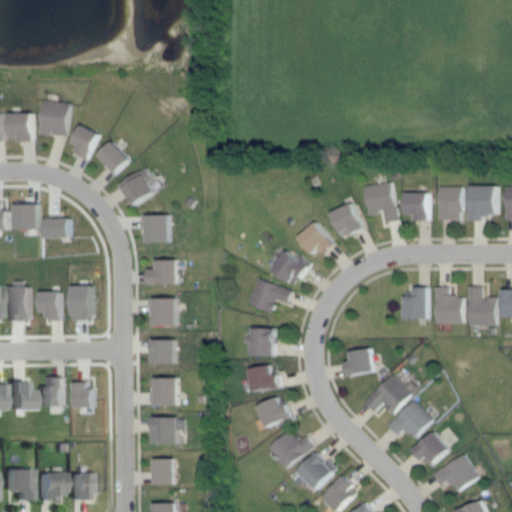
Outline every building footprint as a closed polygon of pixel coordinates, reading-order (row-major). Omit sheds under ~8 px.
[(74,101),(69,134),(55,132),(55,130),(53,130),(52,134),(42,132),(47,97),(74,101)] [(34,140),(20,140),(20,133),(10,133),(10,112),(34,112),(34,140)] [(102,130),(88,157),(76,151),(80,143),(74,141),(84,121),(102,130)] [(131,158),(115,172),(105,162),(107,160),(100,152),(115,139),(131,158)] [(155,177),(151,180),(158,190),(139,204),(133,196),(130,198),(120,183),(141,168),(143,170),(148,166),(155,177)] [(366,185),(392,180),(396,205),(397,205),(400,218),(387,221),(385,208),(380,209),(380,211),(370,213),(366,185)] [(440,184),(463,184),(463,210),(461,210),(461,218),(440,217),(440,184)] [(471,184),(498,184),(498,212),(492,212),(492,214),(485,214),(485,218),(471,218),(471,184)] [(431,210),(431,218),(417,218),(417,216),(414,216),(414,211),(407,211),(408,190),(430,190),(430,210),(431,210)] [(0,199),(3,200),(3,208),(10,208),(10,228),(0,227),(0,199)] [(30,202),(43,202),(43,226),(18,227),(18,200),(30,200),(30,202)] [(367,226),(352,233),(351,231),(345,234),(334,210),(355,201),(367,226)] [(171,239),(148,240),(148,232),(145,232),(145,227),(144,227),(144,212),(171,212),(171,239)] [(62,216),(71,216),(71,235),(46,235),(46,213),(62,213),(62,216)] [(336,242),(327,250),(326,248),(322,251),(319,247),(314,252),(301,235),(318,221),(336,242)] [(288,248),(299,257),(302,253),(313,262),(301,278),(299,277),(295,282),(275,267),(288,248)] [(179,266),(179,281),(151,281),(151,266),(157,266),(156,258),(179,258),(179,266)] [(260,276),(293,289),(288,300),(277,296),(275,299),(277,300),(273,310),(251,301),(260,276)] [(26,283),(32,283),(32,317),(26,317),(26,318),(12,319),(12,283),(16,283),(16,278),(26,278),(26,283)] [(95,316),(75,316),(75,282),(95,282),(95,316)] [(470,283),(483,283),(483,297),(488,297),(488,294),(497,294),(497,323),(471,323),(470,283)] [(430,284),(430,316),(406,316),(407,290),(416,290),(416,284),(430,284)] [(437,285),(450,285),(450,294),(457,294),(457,296),(465,296),(465,320),(437,320),(437,285)] [(62,288),(62,317),(50,317),(50,307),(42,307),(42,288),(62,288)] [(511,314),(511,288),(500,288),(499,314),(511,314)] [(179,323),(152,323),(152,309),(151,309),(151,296),(179,295),(179,323)] [(278,326),(278,335),(280,335),(280,340),(276,340),(276,352),(253,352),(253,343),(248,338),(254,333),(254,325),(278,326)] [(177,361),(152,362),(152,338),(176,338),(177,361)] [(376,369),(349,373),(347,360),(353,359),(352,349),(373,346),(376,369)] [(252,366),(273,363),(274,372),(280,371),(282,385),(255,389),(252,366)] [(394,372),(407,385),(412,379),(418,385),(393,411),(386,405),(388,403),(385,400),(375,409),(367,400),(394,372)] [(64,376),(64,404),(44,404),(44,384),(51,384),(51,375),(64,376)] [(181,376),(180,403),(152,403),(152,390),(153,390),(153,383),(157,383),(157,376),(181,376)] [(90,378),(90,385),(95,385),(95,406),(77,406),(77,378),(90,378)] [(28,387),(35,387),(35,407),(15,407),(14,379),(28,379),(28,387)] [(282,402),(288,399),(296,417),(283,423),(281,419),(268,425),(259,405),(279,396),(282,402)] [(415,398),(435,417),(417,435),(411,429),(409,431),(405,427),(399,433),(390,424),(415,398)] [(178,417),(186,417),(186,427),(179,427),(179,440),(153,440),(153,415),(178,414),(178,417)] [(271,444),(292,429),(297,435),(299,434),(302,439),(308,434),(315,444),(288,465),(271,444)] [(436,430),(450,447),(432,463),(429,459),(427,461),(415,448),(436,430)] [(301,469),(319,451),(328,460),(330,459),(338,467),(319,487),(301,469)] [(464,452),(479,475),(458,489),(453,481),(451,482),(448,478),(441,482),(434,471),(464,452)] [(177,456),(177,482),(153,482),(153,467),(157,467),(158,456),(177,456)] [(32,467),(31,497),(18,497),(18,490),(11,489),(11,488),(8,487),(8,467),(32,467)] [(65,490),(62,490),(62,494),(55,494),(55,499),(43,499),(43,472),(65,472),(65,490)] [(96,491),(89,491),(89,498),(75,498),(75,472),(96,472),(96,491)] [(356,482),(352,486),(358,492),(355,494),(339,510),(325,496),(346,473),(356,482)] [(482,498),(487,511),(458,511),(457,508),(482,498)] [(378,511),(381,508),(383,511),(354,511),(369,500),(378,511)] [(178,511),(156,511),(156,501),(178,501),(178,511)]
